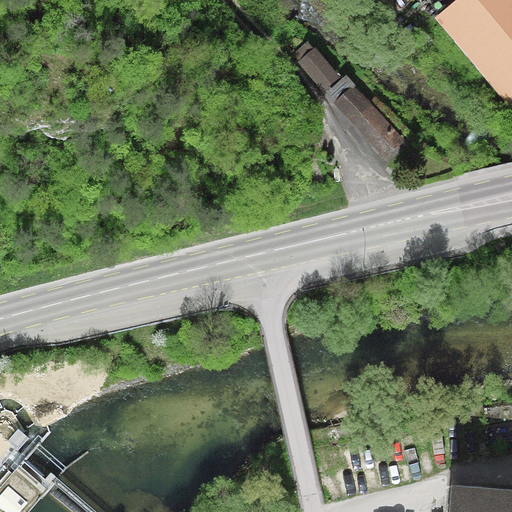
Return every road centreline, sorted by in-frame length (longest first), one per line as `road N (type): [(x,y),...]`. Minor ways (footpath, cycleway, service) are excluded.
road 1 (primary): [(0,319),(511,196)]
road 2 (track): [(383,223),(359,194),(326,110),(234,0)]
